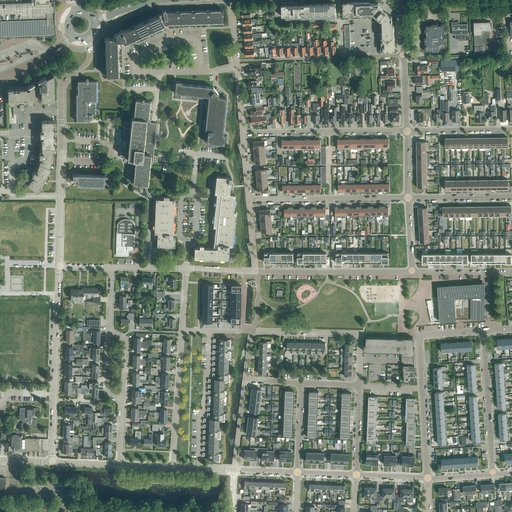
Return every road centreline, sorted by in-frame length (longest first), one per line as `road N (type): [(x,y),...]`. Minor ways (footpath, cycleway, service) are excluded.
road 1 (residential): [(403,55),(236,61)]
road 2 (residential): [(242,132),(408,131)]
road 3 (residential): [(408,198),(248,200)]
road 4 (residential): [(253,271),(413,271)]
road 5 (residential): [(493,474),(483,330)]
road 6 (residential): [(200,72),(198,37),(132,56),(134,71),(158,71)]
road 7 (residential): [(198,468),(210,331)]
road 8 (residential): [(173,467),(182,330)]
road 9 (residential): [(54,394),(57,265)]
